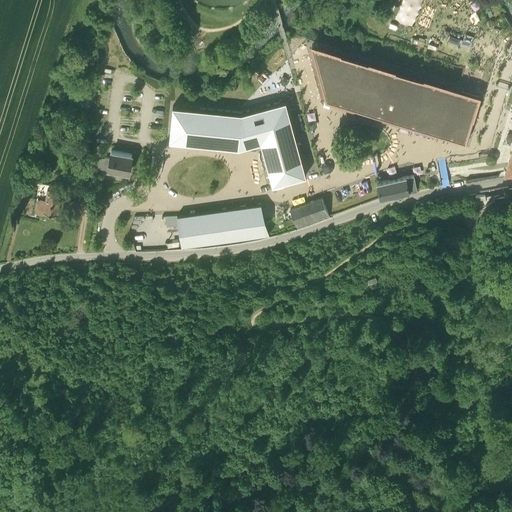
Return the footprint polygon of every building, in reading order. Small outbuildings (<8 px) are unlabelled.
[(326,98),(354,106),(381,66),(312,45),(326,98)] [(381,66),(354,106),(361,108),(368,110),(395,70),(387,68),(381,66)] [(395,70),(368,110),(465,140),(478,95),(395,70)] [(239,139),(261,141),(273,184),(306,175),(285,101),(241,113),(173,106),(170,140),(239,147),(239,139)] [(128,173),(132,155),(111,150),(110,157),(106,157),(104,157),(103,157),(102,157),(101,157),(100,158),(99,159),(98,159),(98,160),(98,161),(98,162),(98,163),(98,164),(98,165),(99,166),(100,167),(101,167),(101,168),(102,168),(108,169),(128,173)] [(84,165),(69,162),(66,176),(81,178),(84,165)] [(381,199),(417,190),(413,175),(377,183),(381,199)] [(57,214),(59,204),(65,205),(67,191),(50,187),(51,185),(39,183),(36,201),(37,201),(36,209),(43,211),(43,212),(57,214)] [(475,196),(472,196),(473,202),(477,202),(478,211),(479,211),(494,201),(494,199),(496,199),(496,198),(496,196),(494,196),(493,194),(485,196),(485,194),(480,195),(476,196),(475,196)] [(298,228),(329,217),(322,198),(291,209),(298,228)] [(261,204),(178,215),(182,246),(269,234),(261,204)] [(376,275),(365,278),(367,285),(378,282),(376,275)] [(392,322),(389,328),(397,332),(400,327),(392,322)] [(474,487),(466,488),(468,495),(475,494),(474,487)]
